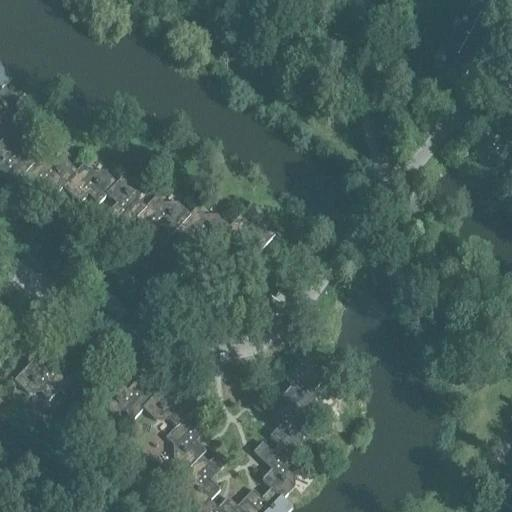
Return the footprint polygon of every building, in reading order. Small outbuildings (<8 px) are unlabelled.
[(511,0),(482,0),(479,6),(478,10),(474,17),(468,14),(463,25),(462,28),(458,36),(452,33),(441,54),(446,57),(441,64),(440,68),(465,81),(472,69),(470,68),(485,39),(490,41),(502,20),(506,23),(511,11),(511,0)] [(0,92),(3,90),(3,91),(12,82),(0,69),(0,92)] [(0,142),(2,144),(2,145),(13,134),(24,123),(16,116),(16,102),(3,91),(3,90),(0,92),(0,142)] [(511,115),(511,108),(492,128),(505,140),(511,140),(511,115)] [(0,177),(12,189),(23,178),(33,167),(33,166),(26,160),(26,146),(13,134),(2,145),(2,144),(0,146),(0,154),(1,154),(7,160),(0,166),(0,177)] [(23,178),(40,194),(52,181),(58,187),(54,191),(59,195),(63,190),(62,190),(77,174),(65,162),(51,163),(43,155),(33,166),(33,167),(23,178)] [(83,168),(77,174),(62,190),(63,190),(80,206),(92,194),(98,200),(94,203),(98,207),(107,198),(117,187),(117,186),(105,175),(91,175),(83,168)] [(125,177),(117,186),(117,187),(107,198),(110,201),(114,197),(120,203),(108,216),(125,233),(136,222),(135,222),(146,210),(139,204),(139,190),(125,177)] [(135,222),(136,222),(153,238),(165,225),(171,231),(167,235),(171,239),(176,234),(175,234),(190,218),(178,206),(164,206),(156,199),(146,210),(135,222)] [(196,211),(190,218),(175,234),(176,234),(192,250),(205,237),(211,243),(207,247),(211,251),(220,242),(219,241),(230,230),(217,218),(204,219),(196,211)] [(227,248),(218,258),(227,267),(237,258),(249,245),(255,251),(251,255),(255,259),(275,239),(262,226),(248,226),(240,219),(230,230),(219,241),(220,242),(227,248)] [(28,369),(14,383),(27,396),(41,396),(49,403),(59,392),(69,380),(57,369),(52,364),(47,369),(40,377),(34,371),(36,369),(37,367),(33,363),(28,369)] [(286,396),(282,400),(287,404),(303,419),(303,418),(315,406),(314,392),(322,384),(306,369),(300,363),(294,369),(283,381),(296,393),(290,399),(286,396)] [(77,371),(69,380),(59,392),(71,404),(85,403),(93,411),(99,404),(98,404),(113,388),(96,372),(84,385),(78,379),(81,375),(77,371)] [(153,401),(153,400),(136,384),(124,397),(118,391),(121,387),(117,383),(113,388),(98,404),(99,404),(111,416),(125,416),(133,423),(143,412),(153,401)] [(153,401),(143,412),(155,424),(157,424),(169,424),(176,430),(187,419),(187,420),(198,409),(180,392),(168,405),(162,399),(166,395),(161,391),(153,400),(153,401)] [(274,436),(270,440),(279,448),(290,459),(291,458),(303,446),(302,432),(309,424),(303,418),(303,419),(287,404),(271,421),(274,424),(283,433),(277,439),(274,436)] [(176,430),(166,441),(173,448),(173,462),(186,474),(201,459),(202,459),(206,455),(202,451),(198,454),(192,448),(204,436),(192,424),(187,420),(187,419),(176,430)] [(263,446),(253,456),(263,465),(276,477),(270,483),(266,480),(262,484),(271,493),(271,492),(283,503),(283,502),(295,490),(294,476),(302,469),(291,458),(290,459),(279,448),(272,455),(263,446)] [(186,474),(180,480),(187,488),(188,501),(198,511),(201,511),(210,504),(220,494),(216,490),(212,494),(206,488),(218,475),(227,466),(217,456),(208,466),(202,459),(201,459),(186,474)] [(511,511),(511,478),(509,482),(509,496),(502,504),(509,511),(511,511)] [(271,492),(271,493),(268,496),(272,499),(266,505),(253,493),(237,510),(238,511),(290,511),(292,511),(283,502),(283,503),(271,492)] [(225,511),(218,511),(210,504),(201,511),(238,511),(237,510),(228,501),(224,506),(228,509),(225,511)]
